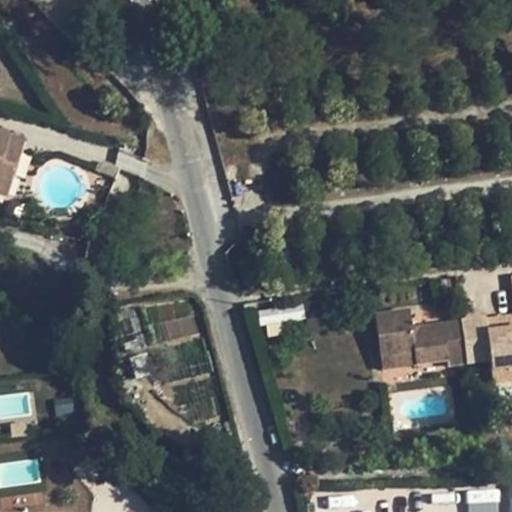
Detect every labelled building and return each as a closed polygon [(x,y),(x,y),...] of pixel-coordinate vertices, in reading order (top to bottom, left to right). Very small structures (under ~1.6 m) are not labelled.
[(7,147),(10,137),(0,134),(0,195),(7,198),(22,151),(7,147)] [(7,147),(22,151),(25,142),(10,137),(7,147)] [(97,170),(116,178),(119,170),(107,164),(97,170)] [(468,323),(465,301),(457,302),(458,309),(460,324),(468,323)] [(450,325),(460,324),(458,309),(448,310),(450,325)] [(409,312),(375,317),(380,359),(414,354),(415,366),(446,362),(447,367),(489,362),(491,373),(511,370),(511,330),(487,334),(485,320),(468,323),(460,324),(450,325),(412,330),(409,312)] [(380,359),(381,370),(415,366),(414,354),(380,359)] [(511,382),(511,370),(491,373),(492,385),(511,382)] [(466,511),(498,511),(496,487),(465,489),(466,511)]
